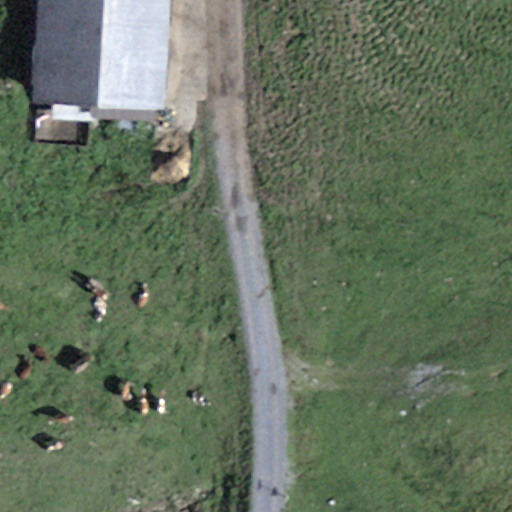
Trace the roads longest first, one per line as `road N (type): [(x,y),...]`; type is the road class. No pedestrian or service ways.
road 1 (track): [(220,0),(264,373)]
road 2 (track): [(264,373),(465,385)]
road 3 (track): [(257,511),(264,373)]
